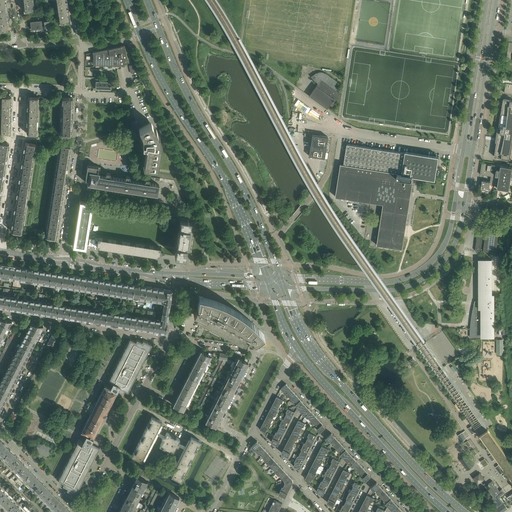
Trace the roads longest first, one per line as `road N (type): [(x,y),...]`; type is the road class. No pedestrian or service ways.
road 1 (secondary): [(463,511),(327,368),(283,287)]
road 2 (secondary): [(280,277),(157,25)]
road 3 (secondary): [(140,34),(175,108),(229,188),(266,276)]
road 4 (secondary): [(298,351),(445,511)]
road 5 (residential): [(455,148),(337,128),(295,93)]
road 6 (residential): [(248,438),(224,419),(258,353),(198,343)]
road 7 (residential): [(18,87),(0,250)]
road 8 (tertiary): [(473,151),(498,0)]
road 9 (tertiary): [(486,0),(464,150)]
road 10 (tertiary): [(371,291),(396,291),(440,267),(457,243),(464,202)]
road 11 (tertiary): [(457,201),(444,247),(423,270),(367,282)]
